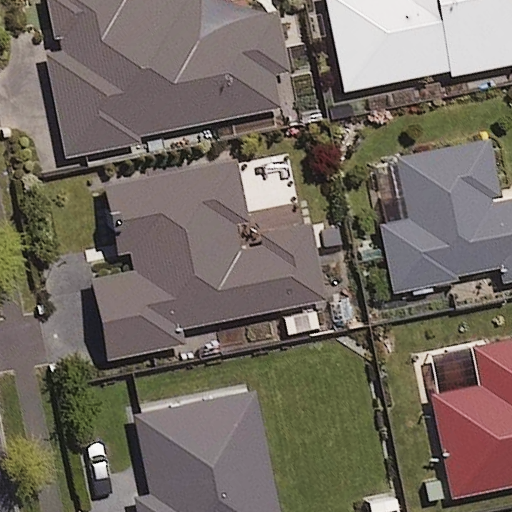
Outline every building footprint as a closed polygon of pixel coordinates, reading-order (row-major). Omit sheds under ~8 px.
[(284,70),(273,12),(241,0),(43,0),(53,50),(44,52),(64,155),(132,142),(131,135),(276,107),(269,73),(284,70)] [(511,0),(322,0),(340,89),(445,69),(446,74),(511,61),(511,0)] [(511,198),(496,202),(484,140),(393,158),(405,220),(377,226),(389,287),(498,265),(501,280),(511,278),(511,198)] [(244,221),(231,158),(101,185),(119,272),(84,279),(100,359),(177,343),(174,328),(320,298),(306,227),(233,241),(229,224),(244,221)] [(511,336),(467,346),(475,386),(428,395),(448,496),(511,483),(511,336)] [(274,511),(249,388),(129,412),(146,496),(131,498),(134,511),(274,511)]
